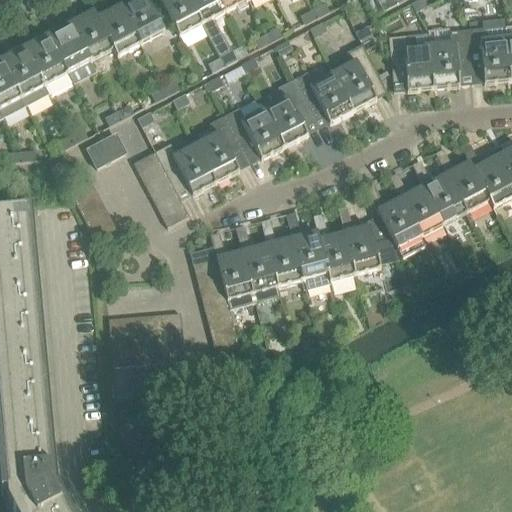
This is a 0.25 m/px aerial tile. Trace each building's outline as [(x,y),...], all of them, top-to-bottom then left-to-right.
[(139,0),(120,10),(140,50),(164,37),(144,0),(139,0)] [(204,28),(187,0),(161,0),(159,2),(180,40),(204,28)] [(187,0),(204,28),(216,21),(226,16),(217,0),(187,0)] [(249,4),(247,0),(217,0),(226,16),(249,4)] [(383,14),(396,8),(392,0),(379,7),(383,14)] [(396,8),(408,2),(406,0),(392,0),(396,8)] [(415,16),(428,9),(424,2),(411,8),(415,16)] [(313,14),(317,22),(329,15),(325,7),(313,14)] [(117,62),(140,50),(120,10),(97,22),(117,62)] [(317,22),(313,14),(300,21),(305,29),(317,22)] [(117,62),(97,22),(94,15),(69,27),(90,67),(113,54),(117,62)] [(216,21),(204,28),(221,62),(233,55),(216,21)] [(67,79),(90,67),(69,27),(47,39),(67,79)] [(322,28),(310,34),(314,42),(326,36),(322,28)] [(367,31),(355,37),(360,45),(371,39),(367,31)] [(266,39),(270,46),(282,40),(278,32),(266,39)] [(484,89),(511,86),(506,44),(484,46),(482,35),(466,36),(471,81),(483,79),(484,89)] [(433,94),(459,91),(458,82),(471,81),(466,36),(449,38),(451,50),(428,52),(433,94)] [(24,51),(44,91),(48,99),(52,100),(72,89),(67,79),(47,39),(24,51)] [(270,46),(266,39),(254,45),(259,53),(270,46)] [(407,97),(433,94),(428,52),(406,54),(405,42),(388,44),(393,96),(394,96),(394,88),(406,87),(407,97)] [(288,45),(275,51),(280,60),(292,54),(288,45)] [(332,79),(353,117),(376,105),(372,96),(383,91),(386,97),(387,97),(362,50),(348,57),(353,67),(332,79)] [(1,63),(21,103),(25,111),(48,99),(44,91),(24,51),(1,63)] [(221,62),(225,70),(237,63),(233,55),(221,62)] [(225,70),(221,62),(209,68),(213,76),(225,70)] [(0,63),(0,117),(2,123),(25,111),(21,103),(1,63),(0,63)] [(254,63),(242,68),(246,77),(258,71),(254,63)] [(292,86),(314,126),(325,121),(329,129),(353,117),(332,79),(314,89),(308,78),(292,86)] [(219,80),(207,87),(211,95),(223,89),(219,80)] [(163,92),(167,100),(179,94),(175,86),(163,92)] [(264,114),(285,152),(308,140),(303,132),(314,126),(292,86),(279,93),(284,104),(264,114)] [(167,100),(163,92),(151,99),(155,106),(167,100)] [(185,99),(173,105),(177,113),(189,107),(185,99)] [(116,117),(120,125),(133,118),(128,110),(116,117)] [(223,122),(245,162),(256,156),(261,165),(285,152),(264,114),(246,124),(240,114),(223,122)] [(109,130),(110,130),(120,125),(116,117),(105,122),(109,130)] [(149,117),(137,123),(142,131),(153,125),(149,117)] [(195,150),(216,188),(239,176),(235,168),(245,162),(223,122),(210,129),(216,139),(195,150)] [(70,141),(74,149),(87,142),(83,134),(70,141)] [(125,158),(115,139),(87,154),(96,173),(125,158)] [(74,149),(70,141),(58,147),(63,155),(74,149)] [(469,167),(469,166),(477,162),(469,148),(461,153),(469,167)] [(216,188),(195,150),(177,160),(171,149),(155,157),(161,167),(166,178),(172,189),(177,198),(188,192),(192,200),(216,188)] [(19,155),(20,165),(37,163),(35,153),(19,155)] [(435,158),(442,172),(450,168),(443,153),(435,158)] [(511,153),(496,161),(511,193),(511,153)] [(20,165),(19,155),(8,157),(9,166),(20,165)] [(155,157),(133,168),(139,178),(161,167),(155,157)] [(473,173),(490,207),(493,214),(511,204),(511,193),(496,161),(473,173)] [(420,165),(412,170),(419,184),(427,180),(420,165)] [(490,207),(473,173),(469,166),(469,167),(444,179),(466,219),(490,207)] [(161,167),(139,178),(144,189),(166,178),(161,167)] [(166,178),(144,189),(150,200),(172,189),(166,178)] [(389,182),(396,196),(404,192),(397,178),(389,182)] [(422,191),(443,231),(466,219),(444,179),(422,191)] [(96,196),(91,185),(69,197),(75,207),(96,196)] [(172,189),(150,200),(155,211),(178,200),(177,198),(172,189)] [(365,194),(373,208),(381,204),(374,190),(365,194)] [(399,203),(420,243),(443,231),(422,191),(399,203)] [(102,207),(96,196),(75,207),(81,218),(102,207)] [(178,200),(155,211),(161,221),(183,210),(178,200)] [(420,243),(399,203),(376,215),(401,263),(424,251),(420,243)] [(108,218),(102,207),(81,218),(86,229),(108,218)] [(183,210),(161,221),(167,232),(188,221),(183,210)] [(338,214),(342,229),(351,227),(347,212),(338,214)] [(286,220),(290,235),(299,233),(294,217),(286,220)] [(113,228),(108,218),(86,229),(92,239),(113,228)] [(317,236),(326,234),(321,218),(313,221),(317,236)] [(64,511),(56,495),(31,220),(26,220),(25,219),(0,221),(0,437),(6,497),(0,500),(0,511),(64,511)] [(260,226),(265,242),(273,239),(269,224),(260,226)] [(97,250),(119,239),(113,228),(92,239),(97,250)] [(235,233),(239,248),(248,246),(244,230),(235,233)] [(344,237),(355,281),(380,275),(369,230),(344,237)] [(292,243),(302,286),(328,279),(319,244),(317,236),(292,243)] [(253,298),(243,256),(225,260),(219,237),(210,239),(212,250),(209,251),(210,252),(189,257),(192,269),(216,263),(218,274),(221,286),(224,298),(226,305),(253,298)] [(355,281),(344,237),(319,244),(328,279),(330,287),(355,281)] [(302,286),(292,243),(268,249),(278,292),(302,286)] [(278,292),(268,249),(243,256),(253,298),(278,292)] [(195,281),(218,274),(216,263),(192,269),(195,281)] [(198,292),(221,286),(218,274),(195,281),(198,292)] [(201,304),(224,298),(221,286),(198,292),(201,304)] [(204,316),(227,309),(226,305),(224,298),(201,304),(204,316)] [(207,327),(230,321),(227,309),(204,316),(207,327)] [(168,319),(170,343),(182,342),(180,318),(168,319)] [(170,343),(168,319),(156,320),(158,344),(170,343)] [(158,344),(156,320),(144,321),(146,345),(158,344)] [(146,345),(144,321),(132,322),(134,346),(146,345)] [(210,339),(233,333),(230,321),(207,327),(210,339)] [(134,346),(132,322),(120,323),(122,346),(134,346)] [(122,346),(120,323),(108,324),(110,347),(122,346)] [(213,351),(236,344),(233,333),(210,339),(213,351)] [(170,343),(172,367),(184,366),(182,342),(170,343)] [(172,367),(170,343),(158,344),(160,368),(172,367)] [(160,368),(158,344),(146,345),(148,369),(160,368)] [(216,362),(240,356),(236,344),(213,351),(216,362)] [(134,346),(136,370),(148,369),(146,345),(134,346)] [(124,371),(122,346),(110,347),(112,372),(124,371)] [(122,346),(124,371),(136,370),(134,346),(122,346)] [(220,374),(243,368),(240,356),(216,362),(220,374)] [(223,386),(246,379),(243,368),(220,374),(223,386)] [(139,421),(118,432),(124,442),(145,431),(139,421)] [(145,431),(124,442),(129,453),(150,442),(145,431)] [(156,453),(150,442),(129,453),(135,464),(156,453)] [(140,474),(162,463),(156,453),(135,464),(140,474)] [(162,463),(140,474),(146,485),(167,474),(162,463)] [(167,474),(146,485),(151,496),(173,485),(167,474)] [(173,485),(151,496),(157,506),(178,495),(173,485)] [(172,511),(184,506),(178,495),(157,506),(159,511),(172,511)]
